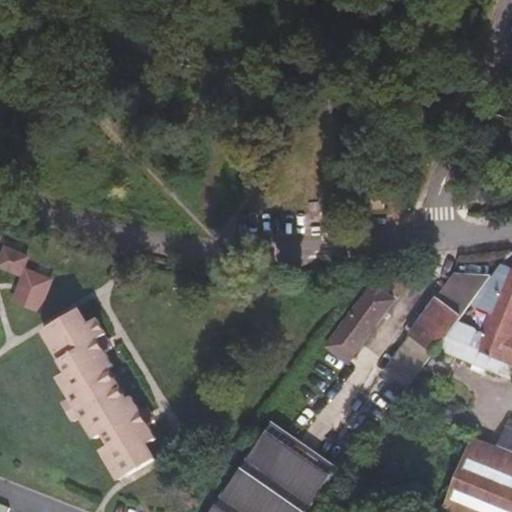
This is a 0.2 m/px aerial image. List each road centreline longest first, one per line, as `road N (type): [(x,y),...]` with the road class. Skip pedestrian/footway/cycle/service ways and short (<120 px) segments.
road 1 (residential): [(0,210),(118,250),(188,263),(435,240)]
road 2 (residential): [(435,240),(433,223),(511,18)]
